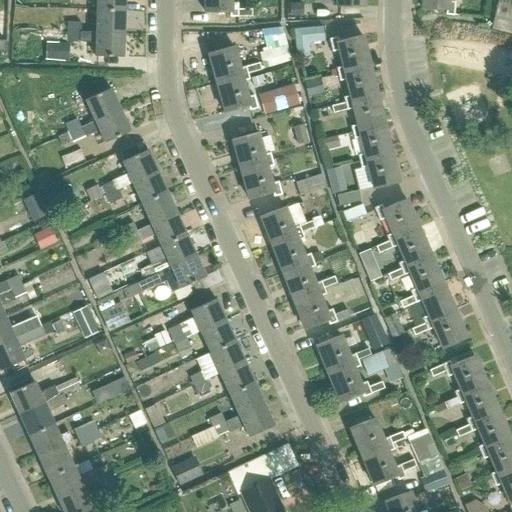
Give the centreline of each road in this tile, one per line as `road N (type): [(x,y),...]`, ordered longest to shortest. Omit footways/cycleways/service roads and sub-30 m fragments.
road 1 (residential): [(346,511),(184,149),(166,79),(165,0)]
road 2 (residential): [(511,357),(411,129),(396,79),(393,0)]
